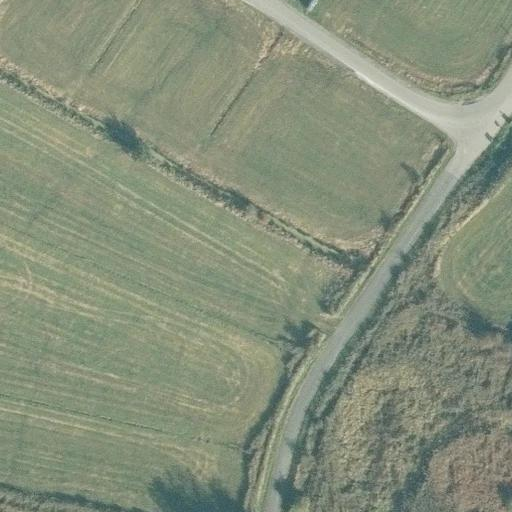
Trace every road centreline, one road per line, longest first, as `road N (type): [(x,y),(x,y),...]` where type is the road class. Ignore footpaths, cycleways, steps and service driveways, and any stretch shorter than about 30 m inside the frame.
road 1 (unclassified): [(270,511),(290,413),(475,124)]
road 2 (unclassified): [(287,0),(475,124)]
